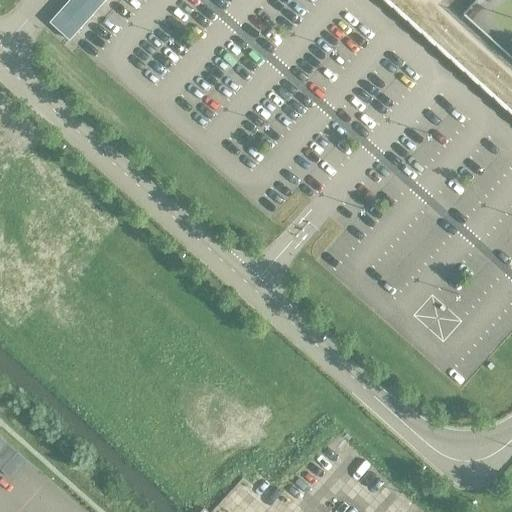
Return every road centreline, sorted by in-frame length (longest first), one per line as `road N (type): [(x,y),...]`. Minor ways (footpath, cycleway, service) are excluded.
road 1 (unclassified): [(464,459),(424,439),(0,62)]
road 2 (unknown): [(511,92),(414,0)]
road 3 (unknown): [(348,273),(253,188)]
